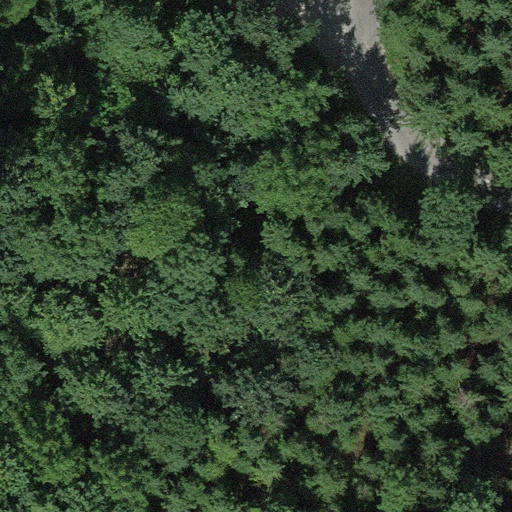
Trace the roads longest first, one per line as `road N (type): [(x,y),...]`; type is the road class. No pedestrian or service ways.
road 1 (track): [(439,164),(335,213),(104,274)]
road 2 (track): [(378,0),(375,43),(403,127),(439,164),(511,194)]
